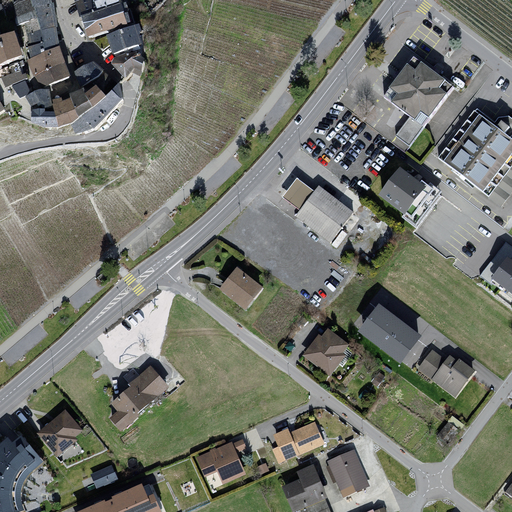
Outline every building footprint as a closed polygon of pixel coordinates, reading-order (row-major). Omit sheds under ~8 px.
[(25,22),(27,35),(57,28),(54,5),(52,5),(51,0),(20,0),(14,2),(16,24),(25,22)] [(84,0),(79,2),(83,17),(119,5),(117,0),(84,0)] [(119,5),(83,17),(85,22),(90,37),(126,26),(119,5)] [(60,48),(57,28),(27,35),(31,59),(60,48)] [(137,28),(110,37),(116,56),(143,47),(137,28)] [(0,65),(23,57),(15,34),(0,39),(0,65)] [(70,77),(60,48),(31,59),(29,61),(35,76),(42,88),(45,87),(70,77)] [(115,66),(127,79),(134,72),(141,77),(145,63),(137,56),(126,57),(116,62),(115,63),(115,66)] [(408,63),(389,87),(398,93),(391,102),(411,116),(415,119),(421,111),(431,118),(447,96),(439,90),(446,80),(420,61),(415,69),(408,63)] [(83,87),(104,74),(95,65),(77,74),(83,87)] [(20,73),(3,78),(6,87),(12,85),(20,97),(30,93),(25,79),(27,79),(26,75),(22,76),(20,73)] [(107,98),(119,86),(107,75),(94,84),(97,87),(107,98)] [(87,96),(94,109),(107,98),(97,87),(87,96)] [(119,88),(84,119),(93,129),(94,130),(119,104),(122,101),(119,88)] [(49,92),(41,91),(28,97),(33,106),(41,103),(44,108),(51,106),(49,92)] [(72,99),(79,118),(94,109),(87,96),(85,94),(72,99)] [(56,113),(59,126),(71,123),(79,118),(72,99),(54,106),(56,113)] [(44,126),(59,126),(56,113),(45,113),(45,111),(32,111),(33,122),(44,126)] [(410,146),(431,118),(421,111),(415,119),(411,116),(396,136),(410,146)] [(475,112),(439,160),(489,201),(511,170),(511,122),(507,119),(500,122),(497,129),(475,112)] [(93,129),(84,119),(73,126),(77,134),(81,132),(84,130),(86,133),(93,129)] [(377,199),(403,219),(425,191),(399,171),(377,199)] [(296,219),(331,245),(353,216),(318,190),(314,195),(297,182),(282,202),(299,214),(296,219)] [(511,260),(508,258),(492,279),(511,294),(511,260)] [(237,269),(221,288),(246,308),(261,288),(237,269)] [(401,365),(422,337),(380,305),(359,333),(401,365)] [(324,330),(303,358),(330,379),(346,359),(342,356),(348,349),(324,330)] [(419,372),(455,400),(474,375),(450,357),(446,361),(434,353),(419,372)] [(129,391),(111,407),(116,415),(110,422),(123,434),(170,392),(150,369),(129,387),(129,391)] [(65,414),(39,436),(59,459),(84,437),(65,414)] [(287,433),(274,438),(279,450),(273,453),(279,468),(324,448),(314,425),(289,436),(287,433)] [(32,464),(6,439),(0,444),(0,511),(13,511),(11,501),(15,482),(32,464)] [(242,443),(196,460),(205,480),(218,473),(223,488),(246,479),(237,456),(247,452),(242,443)] [(354,452),(328,464),(343,501),(370,490),(354,452)] [(113,467),(91,475),(96,488),(118,480),(113,467)] [(300,482),(281,489),(289,511),(302,511),(327,503),(313,468),(297,474),(300,482)] [(161,511),(154,496),(148,498),(143,485),(113,498),(113,500),(107,503),(106,501),(81,511),(161,511)]
